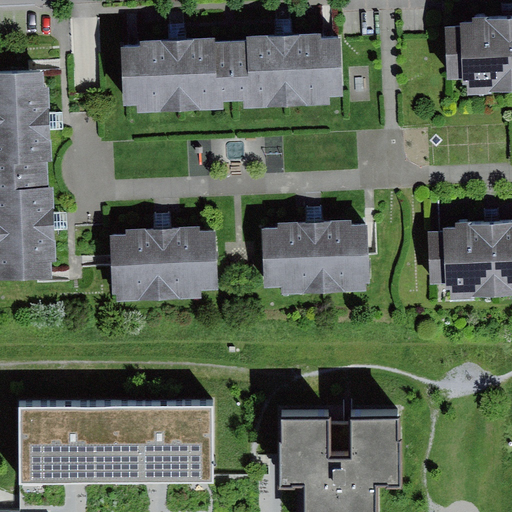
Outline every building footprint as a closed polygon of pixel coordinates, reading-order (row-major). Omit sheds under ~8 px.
[(460,31),(445,31),(447,83),(462,82),(463,89),(469,89),(469,97),(511,95),(511,21),(474,23),(474,27),(460,28),(460,31)] [(247,47),(232,48),(234,106),(245,105),(245,113),(331,110),(330,101),(343,101),(342,44),(318,44),(318,40),(247,42),(247,47)] [(141,52),(121,53),(123,110),(138,109),(138,116),(224,114),(224,106),(234,106),(232,48),(214,48),(214,44),(141,46),(141,52)] [(0,177),(49,176),(49,165),(53,165),(51,122),(51,91),(44,91),(44,76),(0,77),(0,177)] [(49,176),(0,177),(0,283),(52,283),(52,265),(57,265),(56,223),(55,190),(50,190),(49,176)] [(351,231),(351,224),(314,225),(279,227),(279,232),(262,233),(265,291),(281,290),(282,298),(367,295),(367,287),(370,287),(368,230),(351,231)] [(444,237),(430,237),(431,286),(447,286),(447,292),(451,292),(452,303),(511,301),(511,229),(492,230),(444,232),(444,237)] [(128,239),(112,240),(114,297),(118,296),(118,304),(201,301),(201,292),(219,292),(217,235),(201,236),(200,230),(164,232),(128,233),(128,239)] [(212,405),(117,406),(117,481),(161,480),(212,480),(212,405)] [(117,406),(21,406),(21,481),(72,481),(117,481),(117,406)] [(329,416),(282,417),(283,484),(306,484),(306,511),(376,511),(376,478),(399,478),(398,417),(352,418),(352,458),(329,458),(329,416)]
